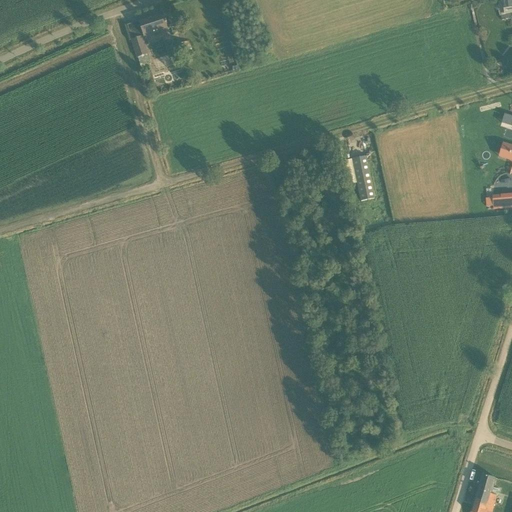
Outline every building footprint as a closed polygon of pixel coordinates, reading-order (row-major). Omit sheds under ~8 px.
[(511,0),(501,0),(498,1),(501,15),(511,12),(511,0)] [(167,29),(162,14),(139,21),(144,36),(167,29)] [(147,55),(142,37),(131,40),(137,58),(139,65),(149,62),(147,55)] [(186,52),(191,50),(188,42),(173,47),(175,55),(179,54),(180,57),(187,55),(186,52)] [(368,166),(366,157),(352,159),(354,169),(361,202),(374,199),(368,166)] [(482,177),(482,185),(474,186),(475,194),(494,193),(493,176),(482,177)] [(492,488),(495,479),(481,475),(470,511),(492,511),(497,496),(498,490),(492,488)]
